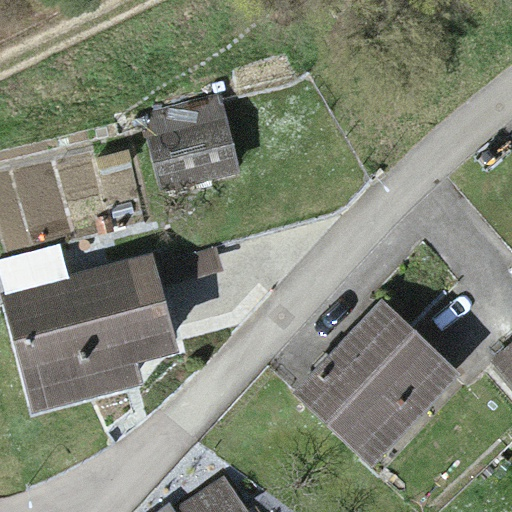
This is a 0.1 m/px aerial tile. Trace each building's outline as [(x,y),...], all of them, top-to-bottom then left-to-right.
[(228,115),(152,137),(166,183),(241,161),(228,115)] [(145,251),(5,289),(33,388),(136,360),(131,342),(167,333),(145,251)] [(377,301),(299,379),(372,451),(450,372),(377,301)] [(511,342),(494,358),(511,378),(511,342)] [(232,511),(215,486),(181,508),(183,511),(232,511)]
